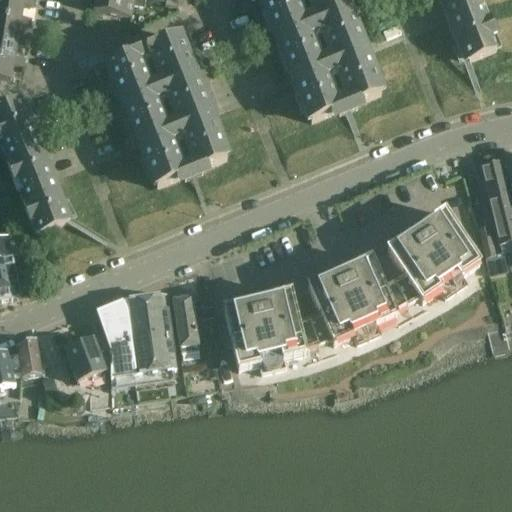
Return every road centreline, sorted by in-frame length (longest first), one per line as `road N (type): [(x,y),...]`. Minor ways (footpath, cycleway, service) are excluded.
road 1 (residential): [(511,131),(448,143),(0,333)]
road 2 (residential): [(213,11),(118,51),(68,43)]
road 3 (residential): [(93,170),(60,86),(68,43)]
